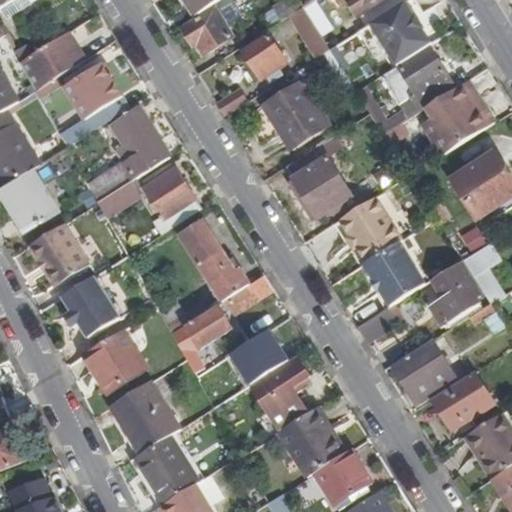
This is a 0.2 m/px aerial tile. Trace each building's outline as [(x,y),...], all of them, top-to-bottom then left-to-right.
[(0,0),(0,8),(12,0),(25,0),(29,6),(38,0),(0,0)] [(25,0),(12,0),(0,8),(0,15),(4,22),(29,6),(25,0)] [(184,0),(195,18),(223,0),(184,0)] [(283,0),(273,7),(283,22),(303,9),(297,0),(283,0)] [(406,3),(404,0),(345,0),(358,20),(366,16),(371,25),(405,4),(406,3)] [(414,18),(405,4),(371,25),(398,68),(432,46),(424,33),(425,32),(416,17),(414,18)] [(330,51),(303,9),(283,22),(266,33),(268,37),(243,54),(260,82),(287,64),(270,37),(294,23),(317,59),(330,51)] [(215,10),(183,31),(194,48),(198,45),(205,57),(233,38),(215,10)] [(36,92),(56,79),(84,61),(68,35),(21,65),(36,92)] [(340,76),(353,67),(339,45),(326,54),(340,76)] [(425,110),(456,91),(429,49),(383,78),(409,120),(425,110)] [(67,148),(111,121),(103,109),(122,97),(102,66),(66,88),(85,120),(61,136),(67,148)] [(0,114),(5,111),(19,102),(0,71),(0,114)] [(36,92),(41,101),(62,87),(56,79),(36,92)] [(443,157),(488,129),(469,98),(475,94),(468,83),(456,91),(425,110),(433,121),(424,126),(443,157)] [(300,86),(265,109),(291,150),(327,127),(300,86)] [(365,88),(357,94),(365,108),(374,102),(365,88)] [(216,105),(224,118),(248,103),(240,90),(216,105)] [(379,110),(370,116),(384,137),(392,131),(379,110)] [(39,166),(5,111),(0,114),(0,174),(7,186),(32,170),(39,166)] [(124,164),(89,187),(99,204),(129,185),(169,160),(139,111),(121,122),(134,143),(117,154),(124,164)] [(384,137),(389,145),(405,135),(399,127),(392,131),(384,137)] [(342,151),(334,139),(319,148),(287,168),(320,219),(352,198),(327,160),(342,151)] [(511,181),(495,155),(454,181),(479,221),(511,200),(511,181)] [(389,166),(400,184),(410,178),(398,160),(389,166)] [(59,213),(32,170),(7,186),(0,190),(0,194),(25,234),(59,213)] [(153,227),(160,237),(202,211),(177,172),(145,192),(163,220),(153,227)] [(129,185),(99,204),(108,221),(139,201),(129,185)] [(403,242),(376,200),(340,222),(367,265),(401,244),(403,242)] [(181,237),(224,303),(229,300),(250,286),(242,272),(238,275),(204,223),(181,237)] [(65,226),(31,247),(42,265),(44,269),(56,289),(91,267),(65,226)] [(383,294),(392,309),(427,286),(401,244),(367,265),(365,266),(383,294)] [(502,262),(491,246),(464,263),(485,297),(491,306),(511,293),(495,266),(502,262)] [(485,297),(464,263),(437,280),(449,299),(431,310),(444,330),(483,305),(480,299),(485,297)] [(250,286),(229,300),(238,313),(273,290),(265,277),(250,286)] [(73,313),(80,324),(89,339),(120,319),(95,279),(64,298),(73,313)] [(392,309),(383,294),(377,297),(386,312),(390,310),(392,309)] [(159,310),(173,336),(209,313),(203,303),(184,315),(175,300),(159,310)] [(491,306),(469,320),(474,328),(496,314),(491,306)] [(187,360),(193,372),(203,366),(196,355),(232,331),(217,308),(209,313),(173,336),(187,360)] [(400,325),(390,310),(386,312),(380,316),(359,330),(368,345),(400,325)] [(80,324),(73,313),(68,317),(75,327),(80,324)] [(147,370),(124,333),(84,358),(108,395),(147,370)] [(457,381),(433,343),(394,367),(418,405),(457,381)] [(224,375),(236,396),(273,373),(260,353),(224,375)] [(269,413),(281,432),(309,415),(294,389),(310,378),(299,359),(253,388),(269,413)] [(495,406),(475,374),(433,400),(453,431),(495,406)] [(181,431),(150,384),(112,409),(142,455),(170,438),(181,431)] [(0,425),(11,421),(3,399),(0,400),(0,425)] [(316,410),(312,412),(322,429),(326,426),(316,410)] [(278,434),(307,481),(316,475),(345,457),(326,426),(322,429),(312,412),(309,415),(281,432),(278,434)] [(481,461),(494,482),(511,470),(511,432),(502,416),(469,437),(483,460),(481,461)] [(13,428),(0,433),(0,471),(25,462),(13,428)] [(142,455),(137,459),(150,480),(149,481),(165,506),(197,486),(200,484),(170,438),(142,455)] [(345,457),(316,475),(336,508),(372,484),(352,452),(345,457)] [(511,470),(494,482),(511,511),(511,470)] [(17,511),(64,511),(50,475),(9,492),(17,511)] [(258,488),(268,505),(272,502),(262,485),(258,488)] [(212,511),(197,486),(165,506),(168,511),(212,511)] [(389,511),(378,494),(349,511),(389,511)]
